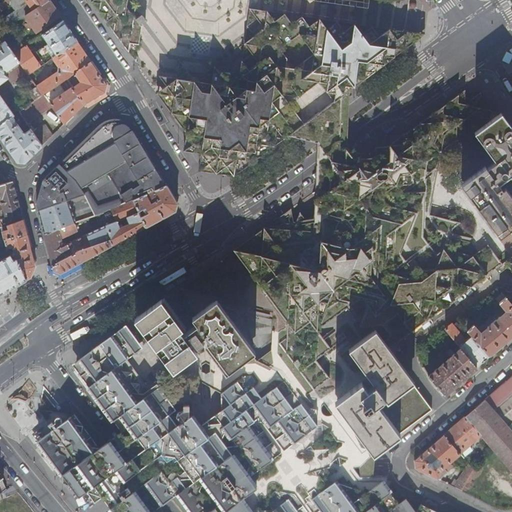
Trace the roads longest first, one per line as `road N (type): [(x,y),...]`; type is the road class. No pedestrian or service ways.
road 1 (secondary): [(482,42),(212,228)]
road 2 (residential): [(511,356),(399,455),(398,466),(476,511)]
road 3 (residential): [(39,347),(171,511)]
road 4 (secondary): [(39,347),(212,228)]
road 5 (secondary): [(212,228),(30,328)]
road 6 (residential): [(129,92),(212,228)]
road 7 (residential): [(21,176),(129,92)]
